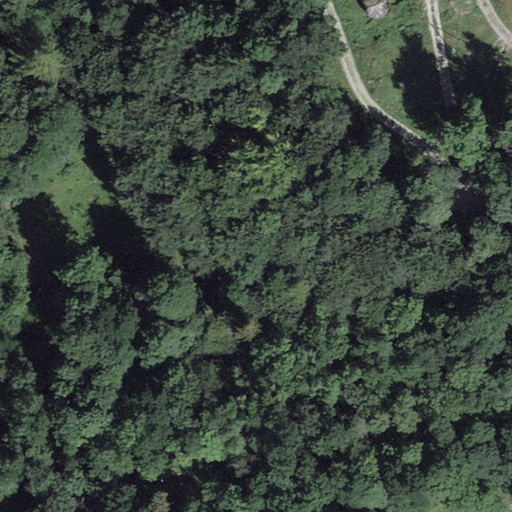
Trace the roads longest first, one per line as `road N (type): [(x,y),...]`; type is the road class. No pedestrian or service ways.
road 1 (track): [(465,191),(454,197),(423,186),(355,82),(324,0)]
road 2 (track): [(511,217),(465,191),(468,173),(430,0)]
